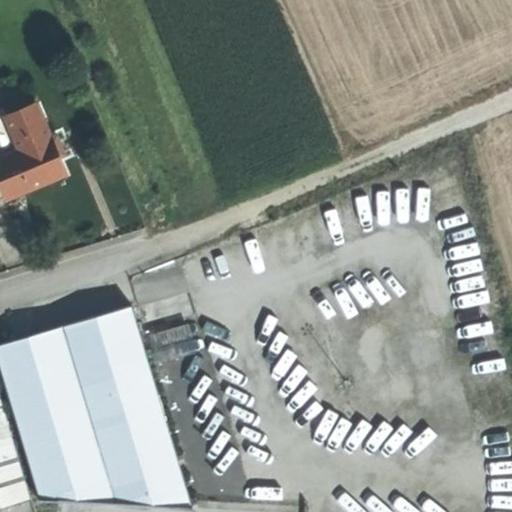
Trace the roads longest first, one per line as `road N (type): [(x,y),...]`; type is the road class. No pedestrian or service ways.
road 1 (track): [(511,102),(206,233)]
road 2 (residential): [(0,298),(206,233)]
